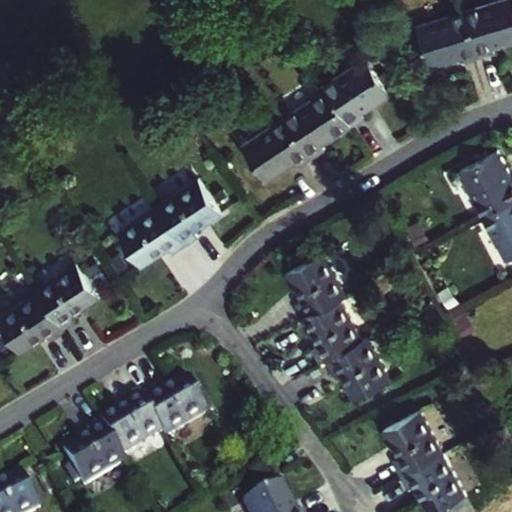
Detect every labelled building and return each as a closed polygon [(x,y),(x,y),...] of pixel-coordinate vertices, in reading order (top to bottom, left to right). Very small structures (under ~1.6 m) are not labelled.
[(511,0),(492,0),(465,8),(479,54),(493,49),(491,45),(511,38),(511,0)] [(479,54),(465,8),(418,23),(431,63),(464,53),(466,58),(479,54)] [(327,86),(350,123),(364,114),(361,109),(390,91),(366,55),(324,83),(327,86)] [(350,123),(327,86),(285,114),(311,154),(325,146),(322,142),(350,123)] [(311,154),(285,114),(244,141),(268,177),(297,158),(299,162),(311,154)] [(459,169),(483,215),(511,199),(511,176),(498,150),(459,169)] [(200,176),(160,202),(186,241),(199,233),(196,228),(223,210),(200,176)] [(511,199),(483,215),(507,260),(511,256),(511,199)] [(142,263),(169,245),(172,250),(186,241),(160,202),(119,229),(142,263)] [(342,297),(347,294),(325,252),(289,271),(304,299),(298,303),(305,316),(342,297)] [(39,287),(63,325),(77,316),(74,311),(100,294),(78,259),(37,285),(39,287)] [(63,325),(39,287),(0,312),(0,316),(21,349),(48,331),(52,336),(65,328),(63,325)] [(326,358),(363,339),(342,297),(305,316),(320,345),(313,349),(319,362),(326,358)] [(363,339),(326,358),(334,372),(339,369),(355,397),(391,379),(369,337),(363,339)] [(157,385),(144,394),(165,430),(169,436),(209,413),(188,376),(161,392),(157,385)] [(103,417),(125,454),(165,430),(144,394),(141,389),(129,396),(132,400),(103,417)] [(402,472),(443,451),(421,411),(387,429),(402,457),(395,460),(402,472)] [(92,432),(66,447),(87,484),(128,460),(125,454),(103,417),(89,425),(92,432)] [(409,486),(416,483),(430,511),(431,511),(465,494),(443,451),(402,472),(409,486)] [(0,511),(29,511),(41,506),(22,470),(0,480),(0,511)] [(244,502),(249,511),(304,511),(303,509),(297,511),(282,482),(244,502)]
